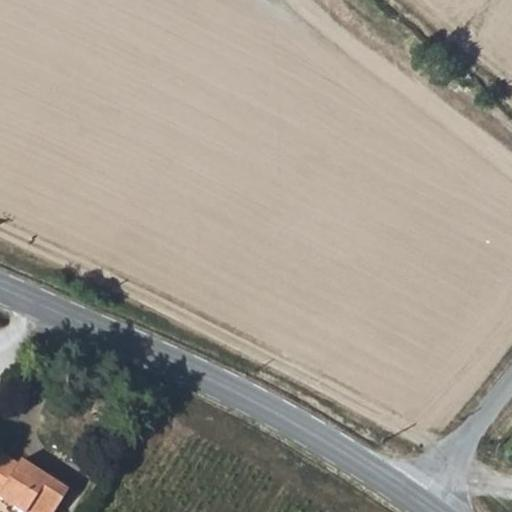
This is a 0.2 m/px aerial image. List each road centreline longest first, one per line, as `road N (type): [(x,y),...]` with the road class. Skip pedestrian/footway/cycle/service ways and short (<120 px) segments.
road 1 (secondary): [(415,502),(272,415),(0,292)]
road 2 (unclassified): [(415,502),(511,385)]
